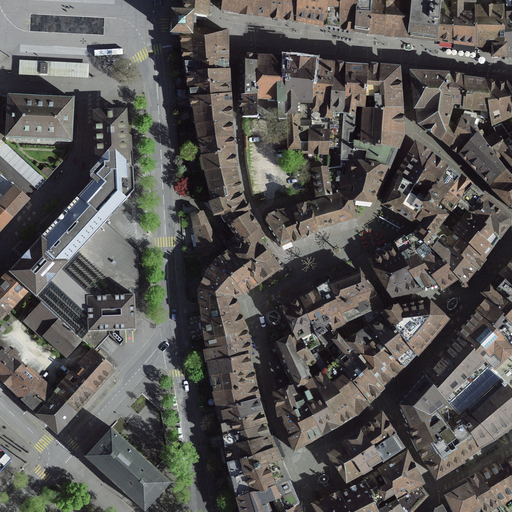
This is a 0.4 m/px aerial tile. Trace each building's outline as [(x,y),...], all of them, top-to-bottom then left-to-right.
[(183,0),(183,1),(182,10),(182,14),(195,15),(195,17),(201,18),(206,19),(207,11),(208,3),(208,0),(183,0)] [(252,0),(221,0),(221,8),(221,12),(223,12),(224,11),(239,13),(239,14),(241,14),(241,13),(247,14),(251,15),(251,16),(252,16),(252,0)] [(252,0),(252,16),(260,17),(266,18),(266,19),(268,19),(268,18),(280,20),(282,20),(286,21),(297,22),(298,0),(252,0)] [(325,28),(326,0),(298,0),(297,22),(325,27),(324,28),(325,28)] [(326,0),(325,28),(326,28),(326,27),(340,30),(341,0),(326,0)] [(341,0),(340,30),(355,33),(356,0),(341,0)] [(356,0),(355,33),(368,35),(370,0),(356,0)] [(370,0),(368,35),(384,37),(385,0),(370,0)] [(410,0),(385,0),(384,37),(407,38),(411,3),(410,0)] [(441,1),(441,0),(410,0),(411,3),(407,38),(423,40),(439,42),(440,6),(441,1)] [(441,42),(454,43),(475,46),(474,15),(474,0),(441,0),(441,1),(440,6),(439,42),(441,42)] [(511,0),(474,0),(490,0),(501,0),(502,1),(502,8),(506,60),(511,60),(511,0)] [(504,60),(506,60),(502,8),(502,1),(501,0),(490,0),(474,0),(474,15),(475,46),(490,47),(491,48),(491,59),(504,59),(504,60)] [(182,14),(171,14),(171,24),(170,35),(180,36),(194,36),(194,30),(195,25),(195,17),(195,15),(182,14)] [(228,48),(228,47),(228,46),(227,46),(227,43),(227,34),(226,32),(194,30),(194,36),(180,36),(182,47),(182,48),(183,48),(185,63),(227,61),(227,55),(227,48),(228,48)] [(240,95),(240,97),(256,97),(257,97),(256,58),(255,58),(255,59),(243,58),(242,57),(240,57),(240,60),(241,60),(240,75),(240,80),(240,95)] [(257,59),(257,58),(256,58),(257,97),(256,97),(255,118),(257,118),(278,119),(278,120),(285,121),(287,148),(287,151),(289,151),(286,120),(285,60),(284,60),(284,61),(257,59)] [(311,111),(310,110),(314,63),(312,63),(286,61),(286,60),(285,60),(286,120),(289,151),(290,151),(290,150),(301,150),(299,134),(298,126),(299,125),(299,122),(311,122),(311,111)] [(88,65),(18,61),(18,76),(88,80),(88,65)] [(185,63),(187,75),(227,72),(227,61),(185,63)] [(329,110),(333,65),(314,63),(310,110),(311,111),(311,122),(299,122),(299,125),(298,126),(299,134),(301,150),(301,153),(302,153),(327,153),(328,149),(330,118),(331,117),(332,111),(329,110)] [(331,117),(330,118),(328,149),(342,149),(342,126),(344,112),(345,66),(333,65),(329,110),(332,111),(331,117)] [(355,115),(356,107),(363,108),(364,108),(364,99),(365,95),(366,68),(345,66),(344,112),(342,126),(342,149),(341,168),(348,167),(348,161),(353,162),(353,142),(352,142),(354,115),(355,115)] [(379,85),(380,69),(366,68),(365,95),(371,96),(371,95),(379,95),(379,85)] [(380,69),(379,85),(398,85),(397,73),(398,73),(398,70),(395,70),(394,70),(380,69)] [(228,101),(228,96),(228,89),(228,82),(227,77),(227,72),(187,75),(189,87),(191,99),(192,108),(195,124),(198,140),(202,157),(205,171),(209,186),(210,191),(209,192),(212,201),(213,202),(217,201),(240,192),(239,191),(238,187),(237,183),(238,183),(238,182),(237,182),(236,175),(234,168),(233,159),(232,152),(231,144),(230,137),(230,128),(229,122),(230,122),(230,121),(230,120),(229,120),(229,112),(229,106),(228,101)] [(412,74),(418,117),(424,117),(438,103),(447,103),(448,77),(448,76),(434,76),(434,75),(427,74),(426,75),(412,74)] [(464,109),(463,79),(448,77),(447,103),(454,104),(454,109),(465,110),(465,109),(464,109)] [(495,134),(492,124),(511,114),(511,97),(507,85),(463,79),(464,109),(465,109),(465,110),(464,113),(465,113),(475,115),(476,117),(473,126),(475,127),(476,129),(478,132),(481,131),(486,139),(495,134)] [(400,109),(398,85),(379,85),(379,95),(371,95),(371,96),(365,95),(364,99),(364,108),(365,111),(400,109)] [(31,96),(31,98),(7,97),(5,139),(71,143),(73,100),(49,99),(49,97),(40,96),(31,96)] [(240,97),(242,118),(243,118),(255,118),(256,97),(240,97)] [(454,104),(447,103),(438,103),(424,117),(418,117),(419,125),(429,131),(428,132),(430,133),(431,133),(440,139),(440,140),(441,141),(441,140),(450,148),(458,132),(462,121),(465,113),(464,113),(465,110),(454,109),(454,104)] [(397,148),(402,136),(400,109),(365,111),(364,108),(363,108),(364,112),(363,131),(354,130),(355,115),(354,115),(352,142),(353,142),(368,144),(397,148)] [(95,115),(98,163),(132,161),(130,123),(126,119),(124,119),(123,113),(115,114),(95,115)] [(458,132),(450,148),(458,155),(478,132),(476,129),(475,127),(473,126),(476,117),(475,115),(465,113),(462,121),(458,132)] [(511,114),(492,124),(495,134),(503,146),(511,156),(511,114)] [(478,132),(458,155),(481,178),(497,162),(495,160),(482,142),(486,139),(481,131),(478,132)] [(511,156),(503,146),(495,134),(486,139),(482,142),(495,160),(497,162),(481,178),(511,209),(511,156)] [(365,164),(389,168),(397,148),(368,144),(353,142),(353,162),(365,163),(365,164)] [(424,151),(416,145),(406,161),(397,177),(414,187),(415,188),(432,157),(431,156),(424,151)] [(428,194),(447,169),(432,157),(415,188),(414,187),(411,192),(427,200),(430,195),(428,194)] [(134,251),(106,222),(119,208),(134,191),(132,161),(98,163),(93,168),(89,173),(89,179),(92,181),(88,186),(40,238),(68,263),(77,253),(124,296),(134,296),(134,251)] [(350,200),(374,202),(389,168),(365,164),(365,163),(353,162),(348,161),(348,167),(341,168),(327,169),(328,171),(332,203),(338,202),(337,192),(347,191),(347,199),(350,200)] [(439,202),(459,178),(447,169),(428,194),(430,195),(439,202)] [(319,199),(308,201),(308,204),(308,210),(311,209),(311,210),(332,203),(328,171),(315,172),(317,185),(319,199)] [(398,213),(397,213),(398,213),(411,192),(414,187),(397,177),(390,191),(386,202),(385,202),(384,202),(383,205),(384,207),(385,208),(387,208),(387,207),(398,213)] [(471,187),(459,178),(439,202),(450,211),(472,187),(471,187)] [(0,230),(8,222),(11,218),(21,208),(29,199),(14,187),(0,202),(0,230)] [(451,211),(462,221),(463,220),(469,212),(498,240),(508,226),(509,226),(511,226),(511,225),(511,219),(509,219),(502,213),(501,214),(472,188),(472,187),(450,211),(451,211)] [(320,228),(354,218),(350,200),(347,199),(347,191),(337,192),(338,202),(332,203),(311,210),(310,210),(316,229),(317,229),(320,228)] [(214,215),(222,215),(228,226),(248,215),(245,208),(243,203),(241,197),(240,193),(240,192),(217,201),(213,202),(212,201),(210,203),(214,215)] [(411,192),(398,213),(412,222),(427,200),(411,192)] [(442,222),(450,212),(451,211),(450,211),(439,202),(430,195),(427,200),(412,222),(413,222),(413,221),(414,222),(420,226),(421,225),(422,225),(432,232),(432,233),(433,234),(442,222)] [(294,240),(301,237),(313,231),(315,231),(317,230),(317,229),(316,229),(310,210),(311,210),(311,209),(308,210),(308,204),(292,208),(279,211),(276,212),(290,242),(294,240)] [(450,212),(442,222),(484,258),(491,249),(480,238),(463,220),(462,221),(451,211),(450,212)] [(271,234),(279,247),(290,242),(276,212),(264,217),(263,222),(271,234)] [(480,238),(491,249),(498,240),(469,212),(463,220),(480,238)] [(199,258),(213,254),(224,245),(225,245),(220,234),(212,238),(201,213),(191,215),(199,258)] [(240,242),(258,230),(253,222),(248,215),(228,226),(240,242)] [(484,258),(442,222),(433,234),(439,238),(440,237),(444,235),(449,239),(448,240),(450,242),(451,244),(449,246),(476,270),(484,258)] [(434,252),(435,251),(443,242),(439,238),(433,234),(432,233),(432,232),(422,225),(421,225),(420,226),(415,234),(427,244),(426,245),(434,252)] [(233,245),(259,283),(276,271),(277,271),(279,270),(277,267),(277,268),(269,257),(268,255),(258,242),(263,239),(258,230),(240,242),(237,245),(235,243),(233,245)] [(422,262),(434,252),(426,245),(427,244),(415,234),(415,233),(406,239),(422,262)] [(440,237),(439,238),(443,242),(435,251),(439,255),(459,278),(458,279),(461,283),(464,286),(466,284),(466,283),(476,270),(449,246),(451,244),(450,242),(448,240),(449,239),(444,235),(440,237)] [(39,301),(42,304),(81,340),(88,332),(112,331),(135,330),(134,296),(124,296),(77,253),(68,263),(40,238),(10,271),(8,273),(27,291),(33,296),(36,298),(39,301)] [(411,270),(411,269),(422,262),(406,239),(406,240),(405,239),(404,240),(400,243),(396,245),(411,270)] [(259,283),(233,245),(230,241),(226,244),(225,245),(224,245),(228,249),(222,254),(224,256),(217,261),(245,292),(244,291),(251,287),(257,283),(258,284),(259,283)] [(379,278),(383,283),(411,270),(396,245),(394,243),(391,245),(392,247),(392,248),(382,253),(371,260),(371,259),(369,260),(371,262),(379,278)] [(422,262),(411,269),(424,290),(428,289),(439,287),(441,290),(442,289),(448,286),(458,279),(459,278),(439,255),(435,251),(434,252),(422,262)] [(200,308),(201,313),(234,304),(233,302),(232,297),(237,295),(242,293),(243,293),(245,292),(217,261),(208,273),(200,291),(200,302),(200,303),(200,304),(200,308)] [(511,287),(511,261),(499,276),(511,287)] [(411,269),(411,270),(383,283),(386,286),(393,297),(407,295),(419,290),(422,289),(423,291),(424,290),(411,269)] [(356,273),(336,281),(330,283),(337,303),(372,290),(371,289),(370,289),(360,274),(359,272),(356,273)] [(0,299),(11,309),(27,291),(8,273),(0,281),(0,299)] [(511,287),(499,276),(493,283),(491,285),(508,300),(507,300),(511,304),(511,287)] [(330,283),(328,284),(317,291),(332,326),(333,327),(343,322),(336,303),(337,303),(330,283)] [(474,314),(442,353),(420,380),(399,404),(397,407),(398,408),(399,408),(408,428),(407,428),(408,430),(409,430),(416,446),(417,450),(419,449),(425,461),(426,461),(435,475),(435,476),(436,478),(439,477),(439,476),(463,461),(463,460),(469,455),(472,453),(473,453),(480,449),(488,444),(494,441),(511,427),(511,304),(507,300),(508,300),(491,285),(488,289),(482,295),(484,296),(487,299),(486,301),(474,314)] [(372,291),(372,290),(337,303),(336,303),(343,322),(346,321),(360,314),(381,306),(382,306),(381,304),(380,304),(373,293),(372,291)] [(316,336),(317,337),(332,330),(334,329),(333,327),(332,326),(317,291),(303,298),(300,300),(313,331),(316,336)] [(0,299),(0,320),(11,309),(0,299)] [(312,356),(325,347),(317,337),(316,336),(313,331),(300,300),(298,301),(285,307),(284,306),(281,307),(283,311),(291,329),(295,336),(297,339),(300,338),(312,356)] [(416,355),(423,347),(446,320),(426,302),(394,308),(390,310),(386,313),(385,314),(394,326),(392,328),(416,355)] [(66,357),(81,340),(42,304),(27,321),(66,357)] [(246,338),(244,329),(238,314),(234,304),(201,313),(205,339),(206,339),(202,340),(203,347),(207,346),(207,350),(210,362),(251,355),(250,354),(249,354),(248,351),(246,342),(247,342),(247,341),(246,341),(246,338)] [(379,339),(403,368),(416,355),(392,328),(394,326),(385,314),(381,306),(360,314),(367,327),(368,327),(379,339)] [(351,351),(382,388),(390,380),(393,378),(394,376),(403,368),(379,339),(368,327),(367,327),(360,314),(346,321),(343,322),(333,327),(334,329),(332,330),(344,343),(351,351)] [(338,363),(368,402),(382,388),(351,351),(344,343),(332,330),(317,337),(325,347),(337,363),(338,363)] [(81,340),(91,349),(93,352),(112,331),(88,332),(81,340)] [(325,404),(338,425),(355,415),(333,386),(333,385),(324,374),(312,356),(300,338),(297,339),(295,336),(294,337),(292,338),(291,336),(290,337),(303,363),(304,363),(313,381),(312,381),(325,404)] [(296,388),(297,387),(312,381),(313,381),(304,363),(303,363),(290,337),(283,340),(275,344),(276,347),(277,347),(295,387),(296,388)] [(5,348),(0,343),(0,380),(3,383),(7,386),(8,388),(8,387),(17,396),(21,399),(40,379),(39,379),(25,367),(21,363),(5,349),(5,348)] [(275,344),(266,348),(271,370),(275,393),(295,387),(277,347),(276,347),(275,344)] [(355,415),(356,414),(368,402),(338,363),(337,363),(325,347),(312,356),(324,374),(333,385),(333,386),(355,415)] [(84,402),(94,392),(104,381),(113,370),(93,352),(91,349),(71,372),(56,388),(57,389),(59,390),(55,395),(75,413),(84,402)] [(251,355),(210,362),(212,375),(252,369),(252,368),(251,368),(251,366),(249,356),(251,356),(251,355)] [(256,394),(254,385),(253,380),(251,372),(251,371),(252,370),(252,369),(212,375),(212,376),(215,392),(214,393),(217,407),(221,424),(223,435),(237,432),(239,431),(265,424),(264,422),(261,412),(260,409),(257,400),(256,394)] [(37,414),(37,415),(38,415),(54,398),(51,396),(54,393),(53,392),(40,379),(21,399),(35,412),(37,414)] [(325,404),(312,381),(297,387),(302,399),(303,399),(309,410),(322,435),(325,433),(338,426),(338,425),(325,404)] [(288,439),(289,439),(302,432),(295,417),(309,410),(303,399),(302,399),(297,387),(296,388),(295,387),(275,393),(280,419),(288,439)] [(54,398),(38,415),(57,433),(63,426),(75,413),(55,395),(59,390),(57,389),(54,393),(51,396),(54,398)] [(295,417),(302,432),(308,443),(322,435),(309,410),(295,417)] [(380,417),(361,431),(374,448),(395,434),(394,432),(393,433),(391,430),(382,417),(383,416),(382,415),(379,416),(380,417)] [(237,432),(223,435),(226,447),(243,442),(253,440),(269,436),(268,433),(265,424),(239,431),(237,432)] [(158,496),(170,482),(110,428),(98,441),(84,457),(144,511),(158,496)] [(375,449),(374,448),(361,431),(343,445),(362,473),(383,460),(375,449)] [(293,452),(308,443),(302,432),(289,439),(293,450),(293,452)] [(395,434),(374,448),(375,449),(383,460),(403,448),(402,446),(402,447),(397,440),(394,435),(395,434)] [(226,447),(228,460),(274,448),(273,445),(269,436),(253,440),(243,442),(226,447)] [(338,470),(339,469),(347,480),(357,475),(358,476),(360,475),(360,474),(362,473),(343,445),(331,453),(328,454),(330,456),(338,467),(337,468),(338,470)] [(0,472),(12,459),(0,448),(0,472)] [(276,452),(274,448),(228,460),(232,476),(248,472),(279,460),(276,452)] [(392,502),(418,486),(419,487),(423,484),(422,482),(421,483),(411,462),(407,455),(406,453),(404,454),(402,456),(364,479),(376,505),(379,510),(392,502)] [(286,511),(298,504),(296,501),(288,481),(286,476),(284,472),(279,460),(248,472),(232,476),(237,497),(236,497),(240,511),(286,511)] [(479,475),(499,504),(511,496),(511,468),(507,460),(494,467),(479,475)] [(504,511),(499,504),(479,475),(475,477),(466,482),(442,495),(450,511),(504,511)] [(338,494),(348,511),(363,511),(376,505),(364,479),(362,480),(363,482),(338,494)] [(418,486),(392,502),(399,511),(410,511),(426,496),(419,487),(418,486)] [(348,511),(338,494),(327,499),(316,504),(315,503),(314,504),(315,506),(318,511),(348,511)] [(511,511),(511,496),(499,504),(504,511),(511,511)] [(379,511),(399,511),(392,502),(379,510),(378,511),(379,511)]
